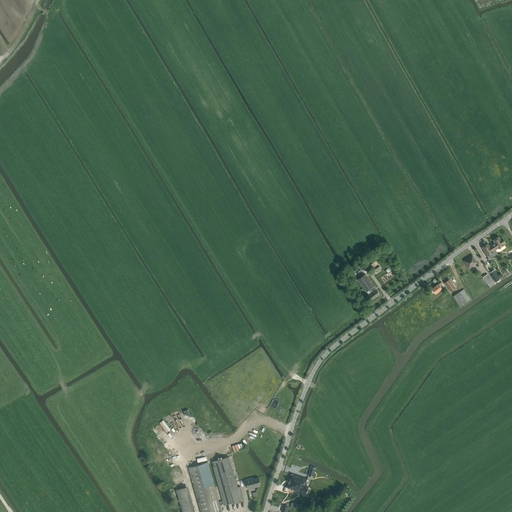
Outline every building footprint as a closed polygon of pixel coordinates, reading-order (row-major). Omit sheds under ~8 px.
[(495,242),(493,244),(498,252),(506,246),(504,244),(506,243),(502,237),(501,238),(499,236),(494,240),(495,242)] [(486,245),(483,247),(486,252),(488,255),(489,257),(498,252),(493,244),(490,246),(489,243),(486,245)] [(470,268),(478,262),(473,256),(465,261),(470,268)] [(369,266),(372,269),(378,264),(376,261),(369,266)] [(374,273),(381,268),(378,264),(372,269),(374,273)] [(505,275),(510,273),(507,266),(504,267),(505,268),(502,270),(505,275)] [(494,270),(490,273),(495,283),(500,280),(494,270)] [(484,277),(489,286),(494,283),(488,274),(484,277)] [(373,300),(380,295),(365,275),(358,280),(373,300)] [(449,280),(445,283),(451,292),(456,288),(449,280)] [(445,285),(442,282),(440,284),(439,283),(433,288),(436,293),(443,288),(442,287),(445,285)] [(471,298),(464,289),(463,289),(453,296),(461,306),(471,298)] [(219,502),(220,505),(224,504),(224,505),(245,500),(241,486),(238,487),(229,457),(212,462),(223,501),(219,502)] [(220,505),(219,502),(208,463),(189,468),(200,511),(217,511),(222,511),(220,505)] [(289,482),(287,489),(306,495),(308,488),(304,486),(306,480),(291,475),(289,482)] [(249,490),(261,486),(259,477),(254,479),(253,478),(246,479),(249,490)] [(192,511),(186,488),(177,490),(182,511),(192,511)]
